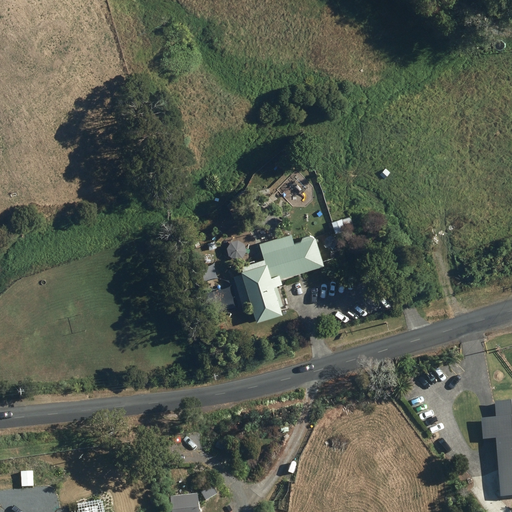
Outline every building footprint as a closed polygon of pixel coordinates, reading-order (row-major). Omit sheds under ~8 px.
[(351,215),(331,221),(335,234),(355,228),(351,215)] [(333,233),(322,238),(333,264),(344,260),(333,233)] [(239,262),(241,265),(257,321),(284,313),(275,283),(324,267),(314,237),(239,262)] [(216,283),(217,260),(207,260),(206,283),(216,283)] [(511,398),(500,399),(501,417),(479,418),(479,439),(502,439),(505,495),(511,494),(511,398)] [(37,471),(20,470),(19,489),(36,490),(37,471)] [(200,511),(199,498),(166,502),(166,511),(200,511)]
